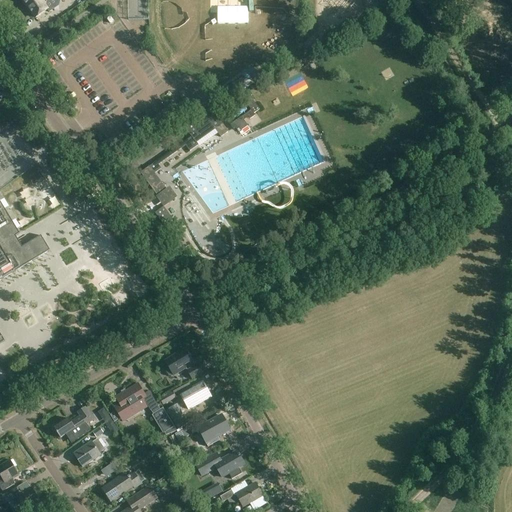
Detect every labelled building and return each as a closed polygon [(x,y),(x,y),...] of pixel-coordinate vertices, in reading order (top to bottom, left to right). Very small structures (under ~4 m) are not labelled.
[(36,0),(27,6),(36,19),(47,11),(44,6),(52,0),(54,0),(55,2),(57,0),(36,0)] [(64,63),(69,60),(64,51),(59,54),(64,63)] [(259,68),(244,73),(248,85),(263,80),(259,68)] [(232,82),(226,86),(229,91),(246,81),(242,75),(232,82)] [(226,119),(231,126),(230,126),(233,131),(235,129),(237,131),(239,130),(241,132),(248,127),(243,121),(246,119),(250,120),(255,116),(254,114),(259,110),(253,102),(248,106),(251,111),(242,118),(235,122),(230,115),(226,119)] [(199,141),(215,130),(220,138),(228,132),(211,109),(198,118),(187,126),(184,128),(191,138),(154,165),(154,164),(150,167),(149,167),(140,173),(157,197),(166,190),(153,172),(160,167),(159,165),(185,146),(190,152),(201,143),(199,141)] [(34,176),(33,176),(37,183),(38,182),(44,179),(39,172),(34,176)] [(0,344),(5,341),(0,333),(0,281),(49,251),(50,251),(41,236),(22,247),(16,236),(20,234),(18,231),(0,201),(0,344)] [(182,252),(185,250),(167,225),(170,223),(166,218),(169,216),(163,208),(155,214),(182,252)] [(39,273),(48,288),(55,284),(45,269),(39,273)] [(164,362),(167,367),(166,368),(165,371),(168,376),(171,377),(186,369),(184,366),(190,362),(184,351),(164,362)] [(187,371),(192,380),(204,373),(198,364),(187,371)] [(181,395),(189,410),(211,398),(203,383),(181,395)] [(144,395),(138,385),(115,398),(121,407),(116,410),(122,420),(134,412),(135,414),(141,411),(139,408),(146,404),(150,412),(158,407),(149,392),(144,395)] [(178,406),(167,412),(177,431),(188,426),(178,406)] [(60,439),(66,435),(72,444),(90,432),(86,425),(94,420),(85,407),(77,413),(80,417),(71,423),(69,419),(54,429),(60,439)] [(163,409),(152,415),(163,434),(174,427),(163,409)] [(198,429),(197,429),(198,431),(206,445),(231,432),(222,415),(198,429)] [(194,424),(175,434),(179,442),(198,431),(197,429),(194,424)] [(96,437),(103,433),(100,429),(94,433),(96,437)] [(99,454),(104,450),(97,440),(92,443),(91,442),(73,455),(82,468),(101,455),(99,454)] [(148,453),(151,458),(157,454),(154,450),(148,453)] [(195,466),(198,471),(201,477),(216,469),(221,478),(228,474),(232,480),(242,474),(241,474),(238,469),(244,465),(237,452),(220,461),(216,454),(195,466)] [(0,488),(2,492),(13,486),(9,480),(19,475),(10,461),(0,466),(0,488)] [(187,475),(197,471),(194,465),(185,469),(187,475)] [(135,489),(142,485),(134,474),(128,478),(125,474),(102,490),(111,502),(133,487),(135,489)] [(235,495),(242,508),(262,497),(255,484),(235,495)] [(139,511),(157,499),(149,487),(127,502),(131,508),(125,511),(139,511)] [(25,511),(40,503),(31,488),(22,494),(18,488),(6,495),(10,501),(12,500),(16,507),(21,504),(25,511)] [(219,496),(223,503),(234,496),(230,489),(219,496)] [(206,490),(195,496),(200,504),(211,498),(206,490)] [(257,510),(270,503),(266,496),(253,503),(257,510)] [(202,511),(216,503),(214,498),(200,506),(202,511)]
